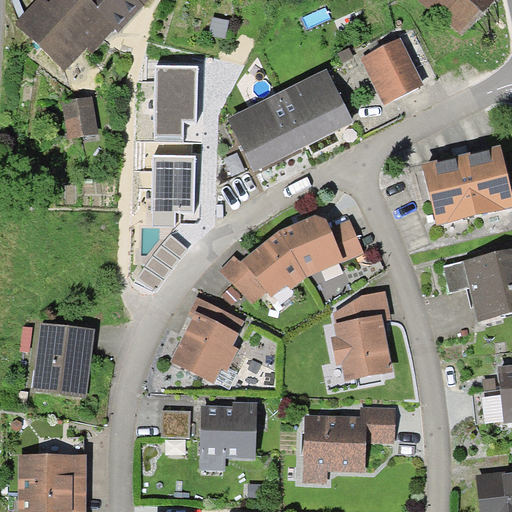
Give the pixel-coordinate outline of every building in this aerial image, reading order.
[(47,0),(36,0),(14,24),(65,72),(87,49),(92,54),(116,29),(119,26),(91,0),(50,0),(49,2),(47,0)] [(91,0),(119,26),(116,29),(120,32),(148,0),(91,0)] [(419,0),(439,19),(442,16),(462,35),(495,0),(419,0)] [(400,37),(360,58),(384,105),(424,84),(400,37)] [(354,57),(349,47),(338,53),(343,63),(354,57)] [(198,66),(156,66),(155,136),(184,137),(184,122),(197,122),(198,66)] [(327,69),(278,93),(305,147),(354,122),(327,69)] [(255,172),(305,147),(278,93),(228,118),(255,172)] [(93,97),(62,102),(68,137),(98,132),(93,97)] [(511,191),(501,144),(422,162),(436,223),(511,205),(511,191)] [(196,155),(154,155),(153,226),(176,226),(176,211),(195,212),(196,155)] [(324,212),(279,230),(307,277),(344,261),(331,228),(324,212)] [(331,228),(344,261),(345,261),(365,253),(351,220),(331,228)] [(279,230),(243,259),(268,291),(271,296),(287,285),(291,290),(307,277),(279,230)] [(189,249),(171,234),(162,245),(181,259),(189,249)] [(181,259),(162,245),(152,255),(174,270),(181,259)] [(511,248),(463,261),(469,288),(477,322),(511,313),(511,248)] [(166,281),(174,270),(152,255),(145,266),(166,281)] [(255,304),(268,291),(243,259),(241,261),(234,255),(220,271),(255,304)] [(450,292),(469,288),(463,261),(444,265),(450,292)] [(157,293),(166,281),(145,266),(136,279),(157,293)] [(242,296),(231,286),(222,295),(232,306),(242,296)] [(333,313),(335,322),(382,314),(384,321),(391,319),(386,290),(362,295),(333,313)] [(245,321),(197,297),(188,315),(193,317),(196,311),(239,332),(245,321)] [(193,317),(170,362),(214,384),(215,382),(222,368),(228,371),(229,369),(240,348),(234,345),(240,333),(239,332),(196,311),(193,317)] [(342,364),(345,380),(393,371),(384,321),(382,314),(335,322),(334,323),(337,336),(332,337),(337,365),(342,364)] [(42,322),(33,390),(87,397),(96,329),(42,322)] [(20,350),(30,352),(33,327),(23,326),(20,350)] [(511,364),(498,366),(501,394),(503,421),(503,423),(511,421),(511,364)] [(238,373),(229,369),(228,371),(222,368),(215,382),(230,390),(238,373)] [(503,421),(501,394),(482,396),(485,423),(503,421)] [(233,406),(201,405),(199,470),(226,470),(226,458),(256,459),(258,402),(233,402),(233,406)] [(361,407),(361,416),(368,416),(367,443),(394,444),(396,408),(361,407)] [(191,411),(162,410),(162,437),(190,438),(191,411)] [(361,416),(305,414),(303,483),(328,484),(328,471),(365,472),(367,443),(368,416),(361,416)] [(19,454),(19,493),(86,493),(87,454),(19,454)] [(511,511),(511,470),(477,474),(480,511),(511,511)] [(261,483),(248,483),(248,501),(261,501),(261,483)] [(86,511),(86,493),(19,493),(18,511),(86,511)]
